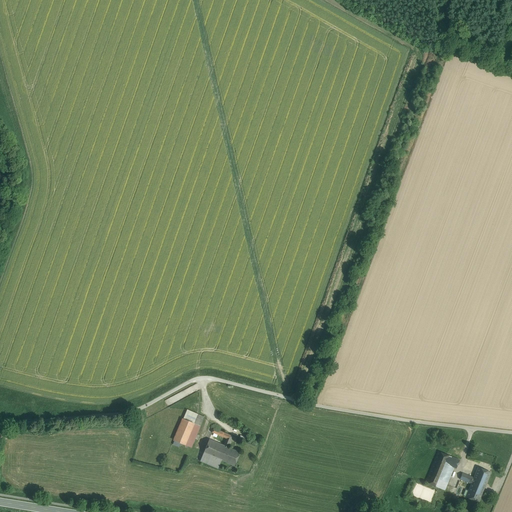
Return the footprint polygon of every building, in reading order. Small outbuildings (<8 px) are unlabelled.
[(183,419),(194,423),(195,420),(198,414),(187,409),(183,419)] [(195,420),(202,423),(204,417),(198,414),(195,420)] [(194,423),(183,419),(174,440),(185,445),(194,423)] [(200,426),(194,423),(185,445),(191,448),(200,426)] [(209,439),(204,453),(222,460),(222,461),(228,447),(232,436),(214,428),(212,433),(226,439),(224,445),(209,439)] [(235,466),(240,452),(228,447),(222,461),(235,466)] [(456,469),(460,460),(438,451),(425,482),(438,488),(440,482),(447,465),(454,468),(456,469)] [(218,469),(222,460),(204,453),(200,461),(218,469)] [(447,465),(440,482),(446,485),(454,468),(447,465)] [(485,487),(490,472),(478,467),(474,478),(472,482),(485,487)] [(460,479),(471,484),(472,482),(474,478),(462,473),(460,479)] [(485,487),(472,482),(471,484),(466,497),(479,502),(485,487)]
